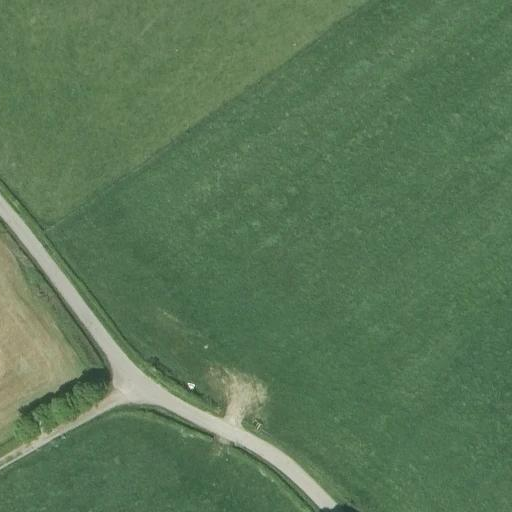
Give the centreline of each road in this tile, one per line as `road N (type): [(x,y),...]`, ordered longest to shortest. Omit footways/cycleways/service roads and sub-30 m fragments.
road 1 (residential): [(0,211),(161,397),(290,466),(329,511)]
road 2 (track): [(139,372),(0,456)]
